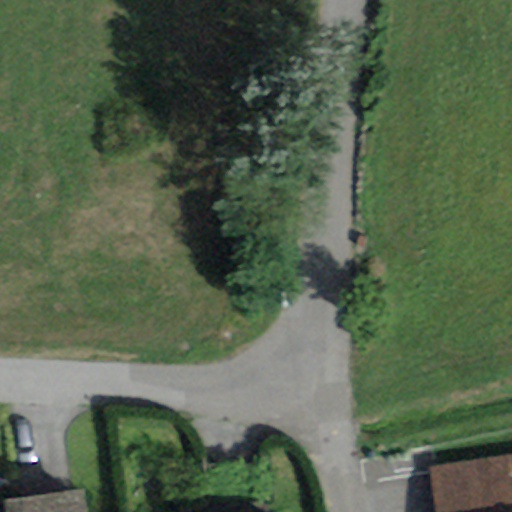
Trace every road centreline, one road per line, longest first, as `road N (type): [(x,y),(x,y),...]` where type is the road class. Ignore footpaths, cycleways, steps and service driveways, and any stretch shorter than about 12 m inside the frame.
road 1 (residential): [(307,373),(351,0)]
road 2 (residential): [(0,390),(307,373)]
road 3 (residential): [(307,373),(340,511)]
